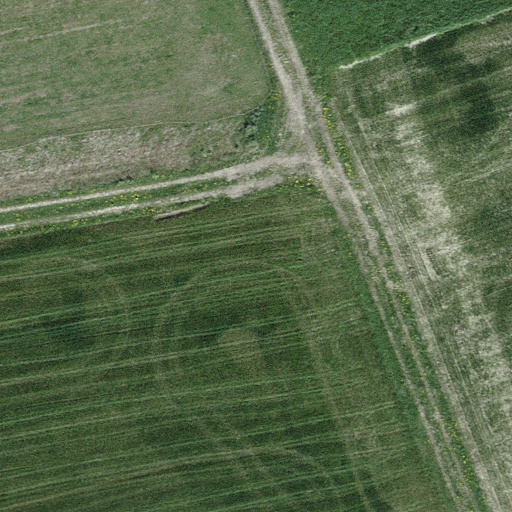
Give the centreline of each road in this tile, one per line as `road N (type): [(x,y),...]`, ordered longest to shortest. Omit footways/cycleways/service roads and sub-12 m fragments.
road 1 (track): [(0,221),(231,184)]
road 2 (track): [(262,0),(293,77),(302,130),(278,166),(231,184)]
